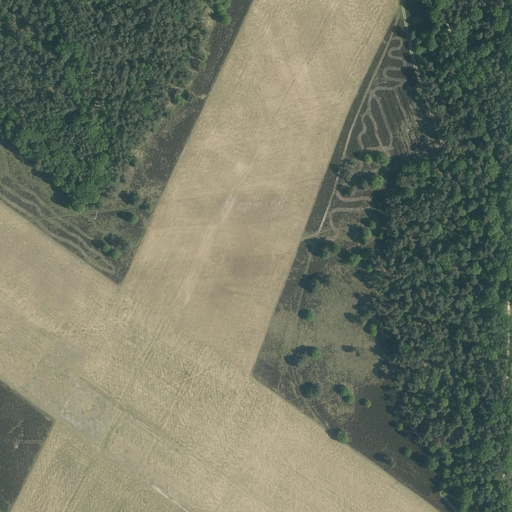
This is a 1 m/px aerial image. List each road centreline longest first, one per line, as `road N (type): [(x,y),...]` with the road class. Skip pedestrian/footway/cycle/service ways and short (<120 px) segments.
road 1 (track): [(401,0),(448,158),(457,294),(451,460),(440,489),(456,511)]
road 2 (track): [(504,511),(511,267),(499,156)]
road 3 (track): [(499,156),(436,0)]
